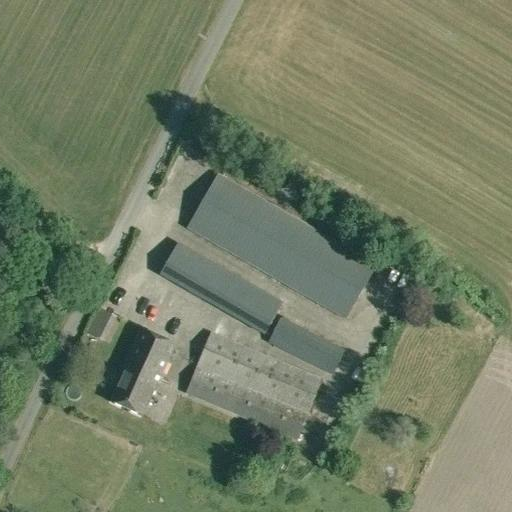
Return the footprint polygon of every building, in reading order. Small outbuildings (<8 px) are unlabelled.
[(186,228),(345,320),(377,266),(218,173),(186,228)] [(159,275),(263,335),(283,302),(178,242),(159,275)] [(386,310),(400,277),(380,269),(366,301),(386,310)] [(111,339),(119,314),(105,310),(98,335),(111,339)] [(267,342),(331,375),(344,350),(280,317),(267,342)] [(111,401),(142,416),(175,344),(140,328),(120,372),(123,374),(111,401)] [(185,394),(295,440),(321,379),(211,332),(185,394)]
